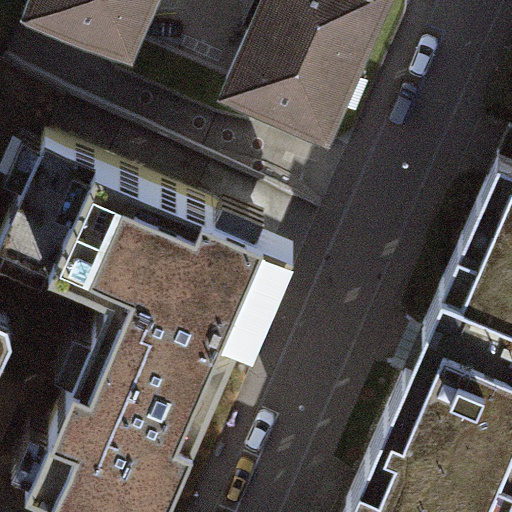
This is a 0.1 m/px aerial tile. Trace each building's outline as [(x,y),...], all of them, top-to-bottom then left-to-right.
[(50,0),(130,34),(144,0),(50,0)] [(260,0),(227,76),(326,120),(378,0),(260,0)] [(120,511),(155,511),(237,325),(251,331),(295,231),(46,123),(0,229),(0,231),(110,279),(26,471),(120,511)] [(499,511),(511,483),(511,152),(499,147),(340,511),(499,511)] [(8,312),(0,308),(0,354),(12,328),(8,312)]
